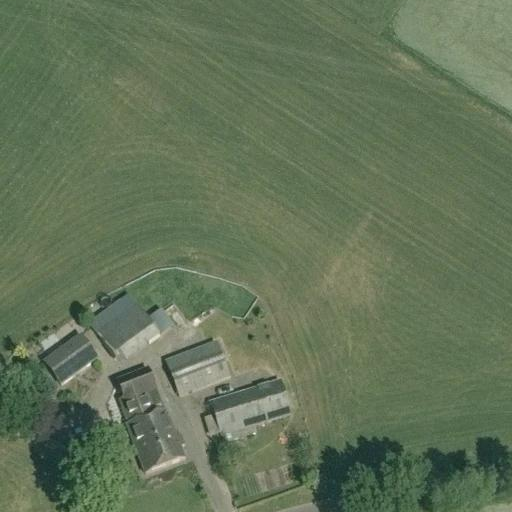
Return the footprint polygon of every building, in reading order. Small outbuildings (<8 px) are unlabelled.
[(146,322),(136,308),(128,297),(88,327),(96,337),(114,361),(144,339),(149,346),(159,339),(174,329),(160,312),(146,322)] [(61,386),(97,360),(81,337),(45,363),(61,386)] [(178,398),(229,379),(216,344),(165,364),(178,398)] [(164,413),(148,371),(119,382),(118,382),(117,382),(124,400),(118,402),(127,427),(126,427),(145,476),(184,461),(179,449),(185,447),(181,437),(176,439),(166,412),(164,413)] [(239,441),(237,434),(290,418),(279,383),(210,405),(221,440),(222,439),(224,446),(239,441)]
